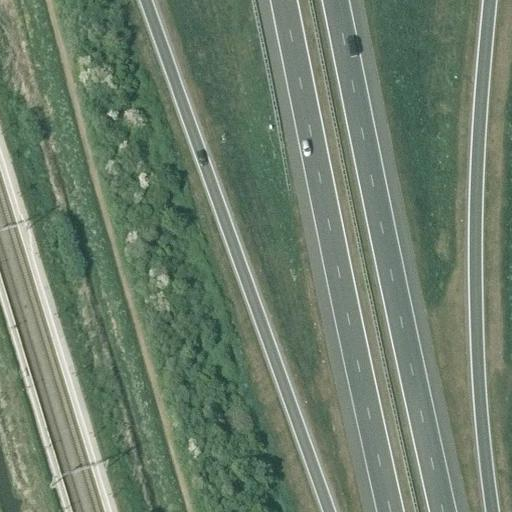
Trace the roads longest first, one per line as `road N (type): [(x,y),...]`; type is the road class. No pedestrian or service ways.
road 1 (motorway): [(143,0),(328,511)]
road 2 (motorway): [(282,0),(389,511)]
road 3 (motorway): [(441,511),(334,0)]
road 4 (motorway): [(491,511),(474,233),(490,0)]
